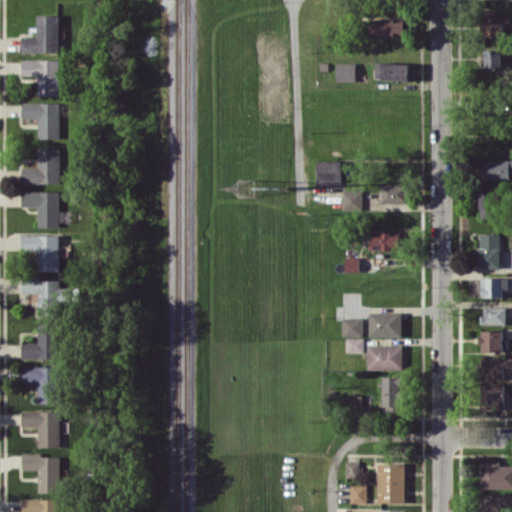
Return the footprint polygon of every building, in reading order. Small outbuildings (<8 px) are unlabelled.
[(22,53),(60,52),(59,14),(37,15),(38,36),(21,36),(22,53)] [(506,36),(506,16),(484,16),(484,36),(506,36)] [(371,21),(371,34),(404,35),(404,22),(396,21),(396,18),(382,18),(381,22),(371,21)] [(501,49),(485,50),(485,67),(502,66),(501,49)] [(60,95),(60,60),(22,59),(22,75),(38,75),(38,95),(60,95)] [(357,63),(337,62),(336,80),(356,81),(357,63)] [(377,62),(376,78),(415,80),(416,64),(377,62)] [(39,138),(60,138),(60,101),(22,102),(22,118),(38,118),(39,138)] [(60,146),(38,147),(38,166),(22,166),(23,183),(60,183),(60,146)] [(511,158),(483,160),(483,179),(511,178),(511,171),(511,158)] [(318,186),(342,186),(341,160),(317,161),(318,186)] [(381,202),(408,203),(408,183),(382,183),(381,202)] [(343,209),(362,209),(363,190),(343,189),(343,209)] [(38,226),(59,227),(60,191),(22,190),(22,206),(38,206),(38,226)] [(495,218),(496,191),(481,190),(480,217),(495,218)] [(400,232),(369,234),(370,249),(401,248),(400,232)] [(60,235),(22,234),(22,250),(38,250),(38,270),(60,271),(60,235)] [(500,234),(479,234),(479,267),(500,268),(500,234)] [(346,271),(360,271),(360,257),(346,256),(346,271)] [(507,277),(481,277),(482,297),(502,297),(502,288),(508,288),(507,277)] [(38,316),(59,316),(59,300),(75,300),(75,287),(60,287),(60,278),(22,278),(22,292),(38,293),(38,316)] [(506,307),(483,306),(482,323),(506,324),(506,307)] [(402,312),(370,312),(369,335),(402,336),(402,312)] [(362,317),(343,318),(343,336),(363,335),(362,317)] [(23,358),(58,357),(57,322),(38,322),(38,342),(22,342),(23,358)] [(480,350),(503,351),(503,329),(481,329),(480,350)] [(364,351),(364,337),(346,338),(346,352),(364,351)] [(403,344),(367,345),(368,369),(403,369),(403,344)] [(511,356),(481,357),(482,379),(505,378),(505,373),(511,372),(511,356)] [(23,382),(38,382),(39,402),(60,402),(59,366),(22,366),(23,382)] [(399,375),(383,376),(383,413),(400,412),(399,375)] [(505,384),(481,384),(481,408),(505,407),(505,384)] [(363,395),(345,395),(345,409),(363,410),(363,395)] [(39,446),(60,446),(60,410),(22,411),(22,426),(38,426),(39,446)] [(38,491),(60,491),(60,456),(43,456),(43,452),(22,453),(23,469),(38,469),(38,491)] [(360,461),(346,460),(346,478),(360,478),(360,461)] [(511,487),(511,464),(500,465),(500,461),(481,461),(481,488),(511,487)] [(405,462),(378,463),(379,502),(406,501),(405,462)] [(350,503),(367,503),(368,484),(351,484),(350,503)] [(511,494),(481,494),(481,511),(502,511),(502,506),(511,506),(511,494)] [(60,511),(60,498),(22,498),(22,511),(60,511)]
